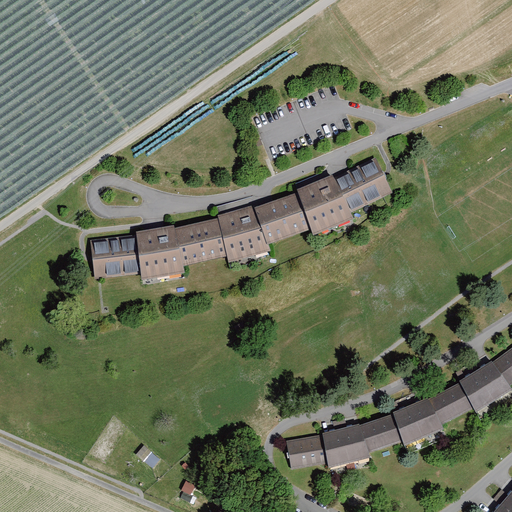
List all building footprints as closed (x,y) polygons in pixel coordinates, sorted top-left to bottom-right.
[(138,237),(92,242),(96,282),(143,277),(144,284),(187,278),(186,271),(229,260),(231,268),(274,255),(272,250),(314,234),(317,241),(358,224),(355,216),(396,197),(379,162),(337,181),(337,179),(300,194),(301,197),(258,212),(256,208),(218,218),(219,222),(177,231),(176,229),(138,235),(138,237)] [(323,436),(287,443),(293,472),(330,465),(331,471),(374,460),(373,456),(404,445),(407,450),(447,433),(445,429),(475,413),(479,418),(511,396),(511,351),(496,365),(461,386),(432,403),(397,417),(362,427),(323,436)] [(274,387),(216,409),(224,430),(282,409),(274,387)] [(144,446),(137,456),(154,468),(161,458),(144,446)] [(191,493),(194,484),(186,481),(182,490),(191,493)] [(511,511),(511,495),(496,511),(511,511)]
